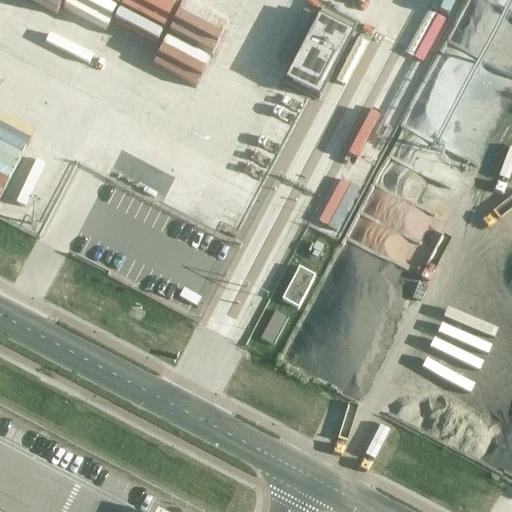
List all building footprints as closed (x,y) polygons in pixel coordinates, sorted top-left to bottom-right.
[(511,0),(326,0),(431,48),(452,0),(479,0),(477,4),(501,15),(508,0),(511,0),(511,6),(494,46),(502,50),(511,40),(511,0)] [(324,6),(285,81),(318,98),(357,24),(324,6)] [(395,182),(387,197),(408,208),(416,193),(395,182)] [(511,211),(490,258),(511,267),(511,211)] [(85,243),(101,251),(106,242),(90,234),(85,243)] [(83,246),(79,255),(91,262),(96,253),(83,246)] [(298,270),(282,302),(298,311),(315,278),(298,270)] [(260,341),(273,348),(288,320),(275,313),(260,341)] [(493,448),(502,427),(493,424),(484,445),(493,448)] [(101,447),(91,467),(109,477),(119,457),(101,447)]
